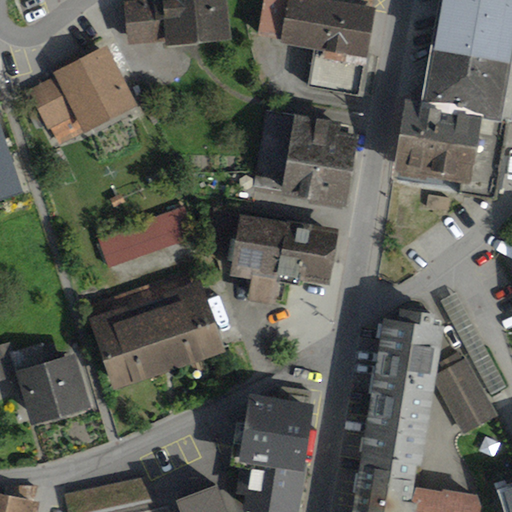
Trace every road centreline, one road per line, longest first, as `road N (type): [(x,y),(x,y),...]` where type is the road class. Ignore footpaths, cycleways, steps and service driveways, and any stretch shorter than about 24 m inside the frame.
road 1 (residential): [(339,369),(316,366),(79,462),(0,477)]
road 2 (residential): [(402,0),(350,301)]
road 3 (residential): [(511,202),(391,301),(350,301)]
road 4 (residential): [(339,369),(318,511)]
